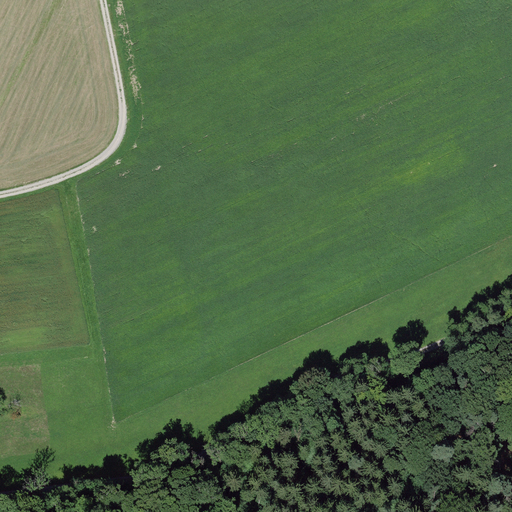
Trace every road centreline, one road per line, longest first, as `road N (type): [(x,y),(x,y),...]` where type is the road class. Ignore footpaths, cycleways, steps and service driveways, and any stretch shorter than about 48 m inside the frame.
road 1 (track): [(0,493),(117,481),(188,461),(321,386),(441,345),(511,304)]
road 2 (track): [(0,190),(81,173),(116,152),(126,112),(105,0)]
